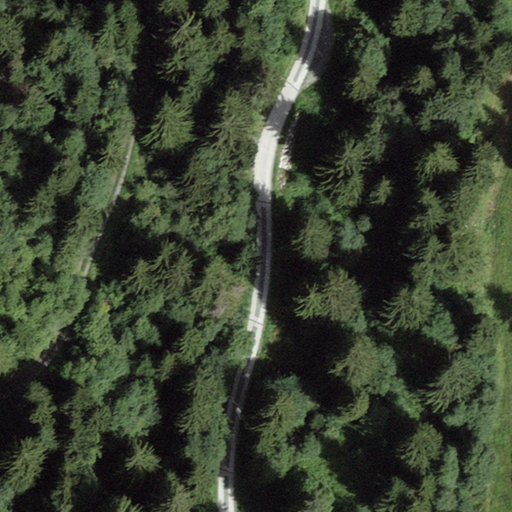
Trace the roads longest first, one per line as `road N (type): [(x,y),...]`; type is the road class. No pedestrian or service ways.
road 1 (track): [(230,511),(267,136),(307,69),(312,0)]
road 2 (track): [(139,0),(112,211),(45,365),(0,398)]
